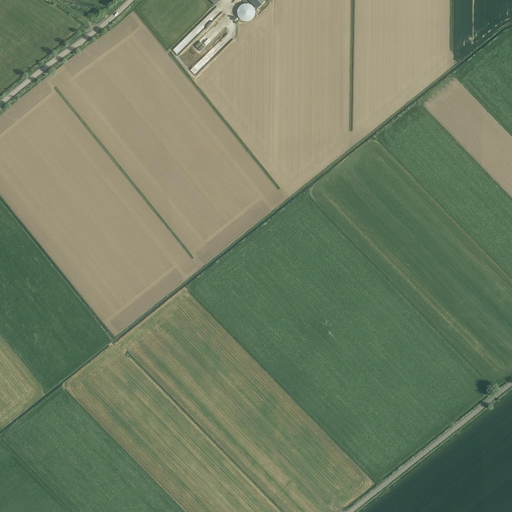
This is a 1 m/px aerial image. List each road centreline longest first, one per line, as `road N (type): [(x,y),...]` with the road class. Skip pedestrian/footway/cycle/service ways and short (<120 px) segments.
road 1 (unclassified): [(351,511),(511,386)]
road 2 (unclassified): [(0,105),(130,0)]
